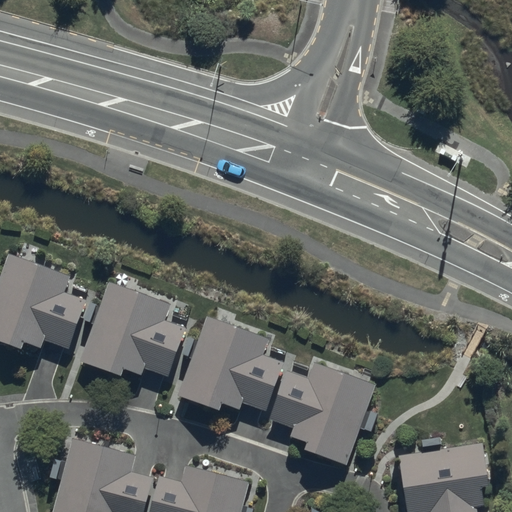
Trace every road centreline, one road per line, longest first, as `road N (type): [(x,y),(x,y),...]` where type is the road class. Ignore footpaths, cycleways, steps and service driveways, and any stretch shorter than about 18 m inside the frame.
road 1 (secondary): [(302,164),(0,70)]
road 2 (residential): [(0,429),(37,413),(99,413),(288,471)]
road 3 (secondary): [(302,164),(511,261)]
road 4 (residential): [(354,0),(302,164)]
